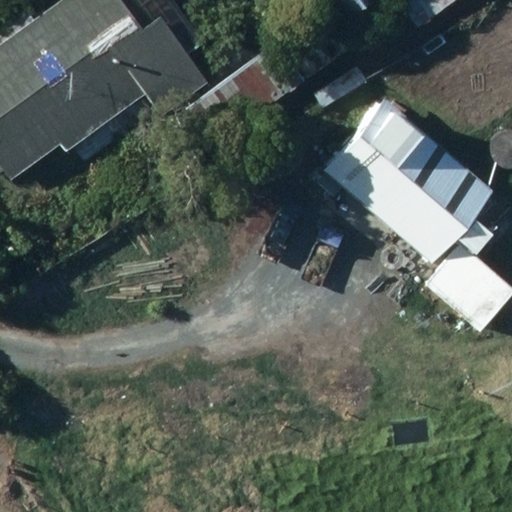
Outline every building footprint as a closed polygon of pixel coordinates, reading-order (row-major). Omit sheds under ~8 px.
[(0,171),(6,181),(57,143),(63,152),(141,94),(157,116),(202,83),(182,56),(196,45),(162,0),(54,0),(23,24),(7,2),(0,7),(0,171)] [(421,0),(432,14),(451,0),(421,0)] [(232,75),(181,111),(214,158),(265,122),(232,75)] [(318,168),(323,172),(315,181),(330,194),(337,185),(426,263),(489,191),(380,96),(318,168)] [(195,228),(138,265),(163,302),(180,290),(178,288),(217,262),(195,228)] [(509,288),(460,246),(425,287),(474,329),(509,288)]
